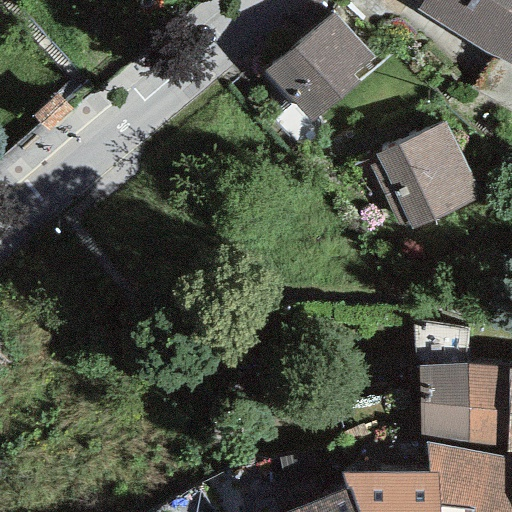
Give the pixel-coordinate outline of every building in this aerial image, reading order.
[(511,0),(424,0),(418,10),(511,67),(511,0)] [(310,127),(358,84),(352,77),(373,58),(332,12),(263,73),(310,127)] [(480,199),(445,124),(373,156),(377,164),(368,168),(396,230),(406,225),(409,231),(480,199)] [(411,323),(417,366),(464,365),(466,330),(411,323)] [(464,365),(417,366),(419,437),(465,443),(464,365)] [(508,369),(464,365),(465,443),(505,447),(508,369)] [(511,511),(511,460),(424,443),(427,475),(434,475),(437,506),(469,508),(468,511),(511,511)] [(342,491),(351,511),(437,511),(437,506),(434,475),(427,475),(339,474),(342,491)] [(351,511),(342,491),(289,511),(351,511)]
